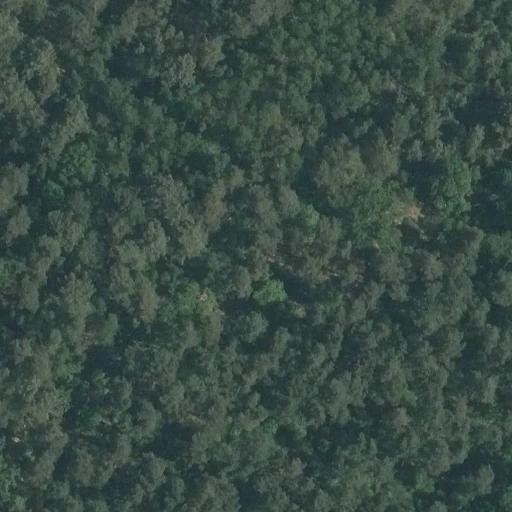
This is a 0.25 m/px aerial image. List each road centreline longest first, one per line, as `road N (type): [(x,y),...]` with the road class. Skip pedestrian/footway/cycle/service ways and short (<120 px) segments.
road 1 (track): [(0,315),(137,194),(108,126),(59,63),(55,0)]
road 2 (unknown): [(511,103),(344,0)]
